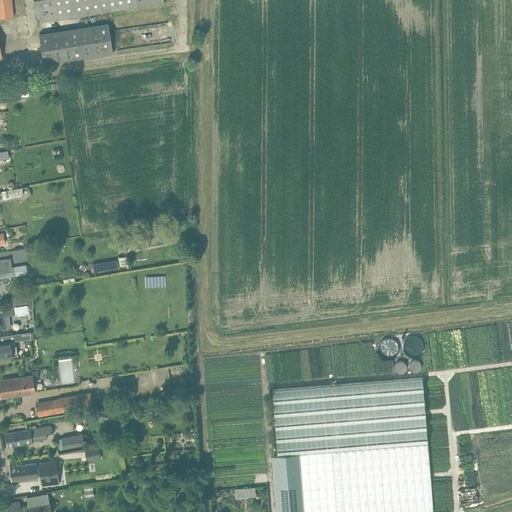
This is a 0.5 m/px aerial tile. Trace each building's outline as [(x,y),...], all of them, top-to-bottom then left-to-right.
[(0,0),(0,18),(15,17),(13,0),(0,0)] [(164,2),(163,0),(34,0),(38,22),(136,7),(164,2)] [(108,22),(39,33),(43,64),(113,53),(108,22)] [(18,86),(0,87),(0,101),(19,99),(18,86)] [(21,195),(20,188),(13,189),(14,196),(21,195)] [(129,256),(118,258),(120,265),(130,264),(129,256)] [(0,273),(12,272),(10,259),(0,260),(0,273)] [(27,314),(14,315),(14,322),(13,322),(13,327),(28,326),(27,314)] [(31,332),(23,333),(23,340),(32,339),(31,332)] [(425,347),(424,343),(422,340),(420,338),(419,337),(415,336),(411,337),(408,339),(406,341),(405,343),(404,347),(405,350),(406,352),(407,353),(408,354),(410,356),(414,357),(418,356),(421,354),(422,353),(424,351),(424,349),(425,347)] [(399,349),(399,348),(399,345),(397,342),(394,339),(391,338),(390,338),(388,338),(386,339),(382,341),(381,342),(380,344),(379,348),(379,351),(381,355),(383,356),(385,358),(387,358),(389,358),(391,358),(393,358),(396,356),(398,354),(398,352),(399,349)] [(11,346),(10,340),(0,341),(0,357),(12,356),(12,355),(17,355),(16,345),(11,346)] [(35,393),(32,376),(0,380),(0,396),(0,397),(35,393)] [(423,378),(271,390),(276,455),(303,453),(333,450),(428,443),(423,378)] [(57,398),(58,398),(35,402),(38,416),(92,406),(90,392),(57,398)] [(96,412),(92,413),(93,421),(98,420),(98,422),(104,421),(104,419),(109,419),(108,411),(100,412),(96,412)] [(44,440),(43,434),(52,433),(51,426),(5,433),(7,445),(44,440)] [(82,433),(61,437),(63,448),(84,444),(82,433)] [(428,443),(333,450),(337,511),(433,511),(433,504),(428,443)] [(99,447),(86,450),(87,459),(94,458),(94,460),(101,458),(99,447)] [(331,450),(303,453),(307,511),(337,511),(333,450),(331,450)] [(276,455),(272,455),(276,511),(307,511),(303,453),(292,453),(276,455)] [(56,460),(51,461),(10,466),(12,481),(29,478),(29,477),(38,476),(38,475),(40,475),(42,485),(59,483),(56,460)] [(92,485),(84,486),(86,498),(94,497),(92,485)] [(51,511),(47,494),(26,498),(28,505),(20,507),(19,507),(19,511),(51,511)] [(19,511),(19,507),(20,507),(19,501),(8,503),(10,511),(19,511)]
